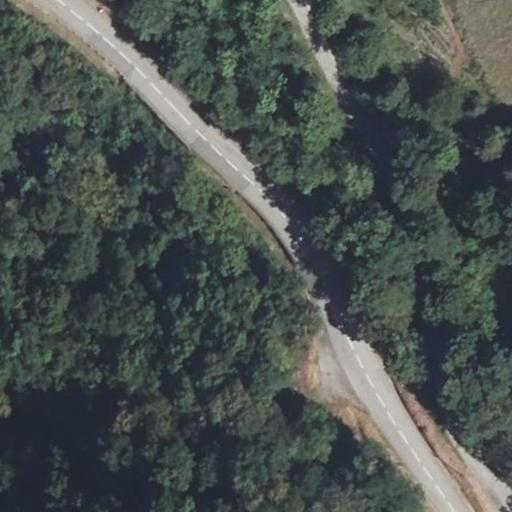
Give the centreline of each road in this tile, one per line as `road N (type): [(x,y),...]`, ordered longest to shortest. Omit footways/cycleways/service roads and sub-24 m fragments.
road 1 (secondary): [(451,511),(373,392),(323,282),(271,204),(61,0)]
road 2 (residential): [(506,511),(493,474),(444,401),(404,220),(295,0)]
